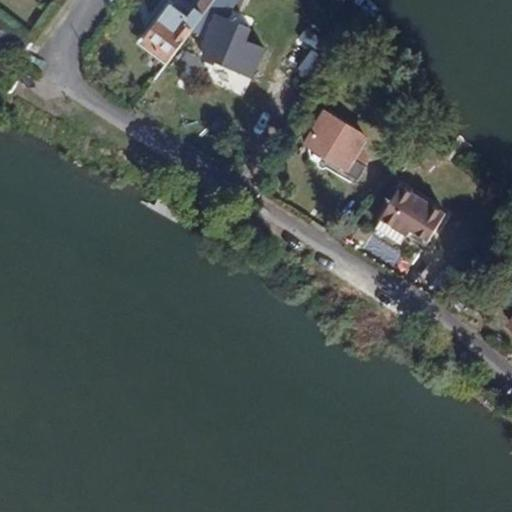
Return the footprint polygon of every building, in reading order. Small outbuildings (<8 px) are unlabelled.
[(158,22),(143,42),(168,60),(192,29),(214,0),(200,0),(189,15),(169,0),(155,19),(158,22)] [(211,38),(203,56),(244,75),(248,64),(256,68),(263,51),(218,30),(232,12),(226,8),(216,0),(214,0),(192,29),(211,38)] [(0,39),(22,56),(32,44),(0,18),(0,39)] [(318,77),(326,68),(320,62),(311,72),(318,77)] [(256,68),(248,64),(244,75),(252,78),(256,68)] [(339,118),(321,148),(349,164),(345,171),(360,180),(382,143),(339,118)] [(414,164),(426,149),(415,141),(403,156),(414,164)] [(321,148),(316,157),(343,173),(345,171),(349,164),(321,148)] [(405,236),(408,230),(423,238),(439,209),(392,185),(374,219),(405,236)]
